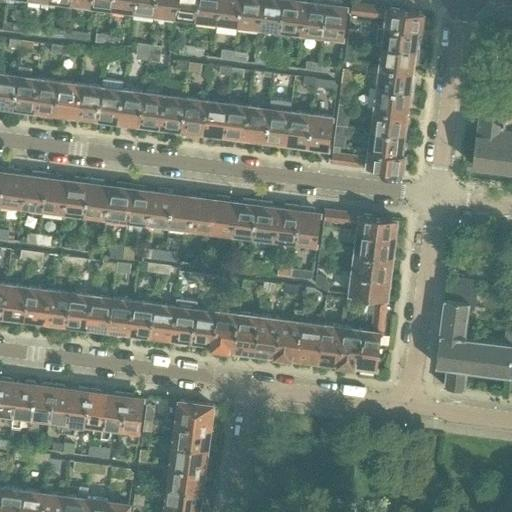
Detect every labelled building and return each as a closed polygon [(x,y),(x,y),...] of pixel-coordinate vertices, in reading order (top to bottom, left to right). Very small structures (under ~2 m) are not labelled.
[(112,0),(112,7),(133,9),(134,0),(112,0)] [(134,0),(133,9),(154,12),(155,0),(134,0)] [(155,0),(154,12),(175,15),(176,0),(155,0)] [(176,0),(175,15),(196,18),(198,0),(176,0)] [(198,0),(196,18),(217,20),(219,0),(198,0)] [(219,0),(217,20),(238,23),(240,0),(219,0)] [(240,0),(238,23),(259,26),(262,0),(240,0)] [(262,0),(259,26),(279,29),(283,0),(262,0)] [(283,0),(279,29),(300,31),(304,0),(301,0),(283,0)] [(300,31),(321,34),(325,0),(311,0),(312,1),(304,0),(300,31)] [(331,0),(325,0),(321,34),(343,37),(347,6),(340,5),(341,1),(331,0)] [(356,20),(357,14),(358,3),(352,3),(350,19),(356,20)] [(386,24),(417,28),(421,29),(423,12),(358,3),(357,14),(385,18),(384,24),(386,24)] [(2,28),(23,31),(24,23),(3,20),(2,28)] [(24,23),(23,31),(35,33),(36,25),(24,23)] [(386,24),(383,46),(418,50),(420,35),(416,34),(417,28),(386,24)] [(44,34),(65,37),(66,29),(45,26),(44,34)] [(348,28),(346,44),(354,45),(357,29),(348,28)] [(66,29),(65,37),(86,39),(87,31),(66,29)] [(95,40),(107,42),(108,34),(96,33),(95,40)] [(108,34),(107,42),(119,44),(120,36),(108,34)] [(9,46),(21,47),(22,39),(10,38),(9,46)] [(22,39),(21,47),(33,49),(34,41),(22,39)] [(137,42),(136,50),(148,52),(149,44),(137,42)] [(51,51),(63,53),(64,45),(52,43),(51,51)] [(179,51),(191,53),(192,45),(180,43),(179,51)] [(149,44),(148,52),(160,53),(161,46),(149,44)] [(354,45),(346,44),(344,61),(352,62),(354,45)] [(64,45),(63,53),(75,54),(76,46),(64,45)] [(192,45),(191,53),(203,55),(204,47),(192,45)] [(383,46),(381,66),(411,70),(412,63),(416,63),(418,50),(383,46)] [(93,57),(105,58),(106,50),(94,49),(93,57)] [(221,57),(233,59),(234,51),(222,49),(221,57)] [(106,50),(105,58),(117,60),(118,52),(106,50)] [(135,58),(147,59),(148,52),(136,50),(135,58)] [(234,51),(233,59),(245,60),(246,52),(234,51)] [(254,61),(275,64),(276,56),(276,54),(256,51),(254,61)] [(148,52),(147,59),(159,61),(160,53),(148,52)] [(276,56),(275,64),(287,66),(288,58),(276,56)] [(177,68),(189,69),(190,61),(178,60),(177,68)] [(305,68),(317,69),(318,61),(306,60),(305,68)] [(190,61),(189,69),(200,71),(201,63),(190,61)] [(318,61),(317,69),(329,71),(330,63),(318,61)] [(0,108),(13,110),(18,75),(4,73),(5,65),(0,64),(0,108)] [(219,73),(231,75),(232,67),(220,65),(219,73)] [(28,108),(35,109),(39,78),(30,77),(31,68),(19,66),(18,75),(13,110),(27,112),(28,108)] [(381,66),(378,88),(412,93),(415,77),(411,76),(411,70),(381,66)] [(232,67),(231,75),(243,76),(244,68),(232,67)] [(343,70),(341,82),(350,83),(351,71),(343,70)] [(273,77),(273,80),(285,82),(286,74),(274,72),(273,77)] [(303,84),(315,86),(316,78),(304,76),(303,84)] [(40,113),(55,115),(60,80),(39,78),(35,109),(41,109),(40,113)] [(119,120),(123,89),(124,81),(103,78),(102,86),(97,121),(111,123),(112,119),(119,120)] [(316,78),(315,86),(337,88),(337,85),(334,80),(316,78)] [(70,113),(77,114),(81,83),(60,80),(55,115),(69,117),(70,113)] [(350,83),(341,82),(339,103),(347,104),(350,83)] [(82,119),(97,121),(102,86),(81,83),(77,114),(83,115),(82,119)] [(378,88),(375,108),(406,112),(407,105),(411,106),(412,93),(378,88)] [(124,124),(139,126),(144,91),(123,89),(119,120),(125,120),(124,124)] [(202,130),(206,99),(207,91),(199,90),(197,98),(186,97),(181,132),(195,133),(196,130),(202,130)] [(144,91),(139,126),(153,128),(154,124),(160,125),(164,94),(158,93),(144,91)] [(166,130),(181,132),(186,97),(164,94),(160,125),(167,126),(166,130)] [(208,135),(223,137),(228,102),(206,99),(202,130),(209,131),(208,135)] [(238,135),(244,136),(248,105),(228,102),(223,137),(237,139),(238,135)] [(250,141),(264,142),(269,108),(248,105),(244,136),(251,137),(250,141)] [(472,164),(511,168),(511,108),(481,105),(481,108),(478,132),(476,132),(472,164)] [(280,140),(287,141),(290,111),(269,108),(264,142),(279,144),(280,140)] [(375,108),(373,129),(407,133),(409,119),(405,118),(406,112),(375,108)] [(293,146),(307,148),(311,113),(290,111),(287,141),(293,142),(293,146)] [(337,112),(336,124),(344,125),(346,113),(337,112)] [(311,113),(307,148),(322,150),(322,146),(329,147),(333,116),(311,113)] [(334,136),(333,145),(340,146),(345,146),(347,126),(344,125),(336,124),(334,136)] [(368,149),(400,153),(401,147),(405,148),(407,133),(373,129),(370,149),(368,149)] [(340,146),(333,145),(331,161),(337,162),(339,153),(340,146)] [(404,153),(400,153),(368,149),(367,157),(339,153),(337,162),(402,170),(404,153)] [(1,202),(22,205),(26,174),(19,173),(20,169),(5,167),(1,202)] [(22,205),(43,207),(47,173),(33,171),(32,175),(26,174),(22,205)] [(64,210),(68,179),(61,178),(62,174),(47,173),(43,207),(64,210)] [(90,178),(75,176),(74,180),(68,179),(64,210),(63,217),(70,218),(70,211),(85,213),(90,178)] [(85,213),(106,216),(110,185),(103,184),(104,180),(90,178),(85,213)] [(106,216),(127,218),(131,183),(117,182),(116,186),(110,185),(106,216)] [(127,218),(148,221),(152,190),(145,189),(146,185),(131,183),(127,218)] [(148,221),(169,224),(173,189),(159,187),(158,191),(152,190),(148,221)] [(169,224),(190,226),(194,196),(187,195),(188,191),(173,189),(169,224)] [(190,226),(211,229),(216,194),(201,193),(200,196),(194,196),(190,226)] [(211,229),(232,232),(236,201),(229,200),(230,196),(216,194),(211,229)] [(232,232),(253,235),(257,200),(243,198),(242,202),(236,201),(232,232)] [(253,235),(274,237),(278,207),(271,206),(272,202),(257,200),(253,235)] [(274,237),(295,240),(300,205),(285,203),(284,207),(278,207),(274,237)] [(300,205),(295,240),(317,243),(321,212),(314,211),(314,207),(300,205)] [(351,229),(357,230),(394,235),(396,218),(360,213),(360,211),(332,207),(332,210),(331,220),(352,223),(351,229)] [(325,209),(323,225),(330,226),(331,220),(332,210),(325,209)] [(0,228),(0,238),(8,239),(9,230),(0,228)] [(323,229),(320,246),(328,247),(330,230),(323,229)] [(357,230),(354,251),(391,256),(394,235),(357,230)] [(27,242),(38,243),(40,234),(28,232),(27,242)] [(40,234),(38,243),(50,245),(51,235),(40,234)] [(68,247),(80,249),(81,239),(69,238),(68,247)] [(81,239),(80,249),(92,250),(93,241),(81,239)] [(110,256),(117,257),(122,258),(123,245),(111,243),(110,256)] [(135,246),(123,245),(122,258),(133,259),(135,246)] [(328,247),(320,246),(318,267),(325,268),(328,247)] [(143,256),(153,258),(154,249),(144,248),(143,256)] [(20,258),(31,259),(33,251),(21,249),(20,258)] [(153,258),(164,259),(165,250),(154,249),(153,258)] [(165,250),(164,259),(176,261),(177,252),(165,250)] [(33,251),(31,259),(43,261),(44,252),(33,251)] [(354,251),(352,272),(389,277),(391,256),(354,251)] [(194,263),(206,265),(207,256),(195,254),(194,263)] [(62,263),(74,265),(75,256),(63,255),(62,263)] [(75,256),(74,265),(85,266),(86,257),(75,256)] [(207,256),(206,265),(218,266),(219,257),(207,256)] [(228,267),(248,270),(249,261),(229,258),(228,267)] [(101,268),(116,270),(117,261),(103,260),(101,268)] [(117,260),(117,261),(116,270),(115,272),(129,274),(131,261),(117,260)] [(147,270),(158,271),(159,262),(148,261),(147,270)] [(249,261),(248,270),(260,272),(261,263),(249,261)] [(159,262),(158,271),(170,273),(171,264),(159,262)] [(291,276),(292,268),(292,267),(279,265),(278,274),(291,276)] [(313,271),(292,268),(291,276),(310,278),(312,276),(313,271)] [(188,280),(200,281),(201,272),(190,271),(188,280)] [(389,277),(352,272),(342,271),(341,278),(351,280),(349,293),(386,298),(389,277)] [(201,272),(200,281),(211,283),(212,274),(201,272)] [(315,283),(328,290),(329,286),(328,282),(325,276),(321,274),(317,273),(315,283)] [(235,277),(222,275),(221,283),(234,285),(235,277)] [(255,279),(243,278),(242,285),(254,287),(255,279)] [(274,282),(264,280),(263,288),(273,289),(274,282)] [(441,320),(435,364),(447,366),(444,386),(465,388),(465,387),(467,368),(502,373),(506,373),(507,374),(511,374),(511,365),(511,320),(508,319),(507,327),(505,341),(466,336),(466,333),(465,333),(466,324),(468,307),(472,308),(474,292),(475,284),(458,282),(457,288),(453,287),(451,298),(445,297),(444,297),(442,314),(441,320)] [(298,285),(284,283),(283,292),(297,294),(298,285)] [(9,319),(24,321),(28,286),(8,284),(4,314),(9,315),(9,319)] [(38,319),(46,320),(50,289),(28,286),(24,321),(38,323),(38,319)] [(314,287),(306,286),(305,297),(321,299),(322,292),(314,287)] [(51,325),(66,327),(70,292),(50,289),(46,320),(51,321),(51,325)] [(80,324),(88,325),(92,295),(70,292),(66,327),(80,328),(80,324)] [(93,330),(108,332),(112,297),(92,295),(88,325),(93,326),(93,330)] [(123,330),(129,331),(133,300),(112,297),(108,332),(122,334),(123,330)] [(368,300),(360,299),(358,311),(366,312),(368,300)] [(135,335),(150,337),(154,303),(133,300),(129,331),(136,331),(135,335)] [(364,328),(360,361),(359,365),(377,367),(385,302),(368,300),(366,312),(375,313),(373,329),(364,328)] [(164,335),(171,336),(175,306),(154,303),(150,337),(164,339),(164,335)] [(177,341),(192,343),(197,308),(175,306),(171,336),(177,337),(177,341)] [(207,341),(213,341),(216,311),(197,308),(192,343),(206,345),(207,341)] [(228,343),(233,344),(238,311),(217,309),(216,311),(213,341),(212,345),(227,347),(228,343)] [(291,352),(297,352),(301,320),(302,320),(303,310),(295,309),(294,319),(280,317),(276,350),(275,354),(290,356),(291,352)] [(249,346),(255,347),(259,314),(238,311),(233,344),(233,348),(248,350),(249,346)] [(270,349),(276,350),(280,317),(259,314),(255,347),(254,351),(269,353),(270,349)] [(312,354),(318,355),(322,322),(302,320),(301,320),(297,352),(296,356),(311,358),(312,354)] [(333,357),(339,358),(343,325),(322,322),(318,355),(317,359),(332,361),(333,357)] [(354,360),(360,361),(364,328),(343,325),(339,358),(338,362),(353,364),(354,360)] [(3,423),(12,424),(18,380),(11,380),(10,377),(0,376),(0,379),(0,411),(5,412),(3,423)] [(22,414),(30,415),(35,383),(34,380),(26,379),(25,381),(18,380),(12,424),(20,425),(22,414)] [(39,417),(49,418),(53,383),(44,382),(42,384),(35,383),(30,415),(29,426),(38,427),(39,417)] [(57,430),(65,431),(71,387),(64,387),(64,384),(53,383),(49,418),(58,419),(57,430)] [(75,421),(85,422),(89,388),(79,386),(78,388),(71,387),(65,431),(73,432),(75,421)] [(92,435),(101,436),(106,392),(100,391),(99,389),(89,388),(85,422),(94,424),(92,435)] [(111,426),(120,427),(125,392),(115,391),(113,393),(106,392),(101,436),(109,437),(111,426)] [(125,392),(120,427),(130,428),(129,439),(138,441),(143,397),(136,396),(135,394),(125,392)] [(178,399),(175,422),(210,426),(211,417),(213,416),(214,408),(212,406),(212,404),(178,399)] [(146,405),(145,417),(153,418),(154,406),(146,405)] [(153,418),(145,417),(143,429),(151,431),(153,418)] [(175,422),(173,443),(207,447),(207,446),(209,444),(210,436),(208,435),(210,426),(175,422)] [(0,446),(9,448),(10,440),(0,438),(0,446)] [(9,448),(16,449),(19,449),(20,441),(10,439),(10,440),(9,448)] [(26,446),(37,447),(38,440),(27,439),(26,446)] [(52,449),(63,451),(64,443),(53,442),(52,449)] [(64,442),(64,443),(63,451),(74,452),(75,444),(64,442)] [(173,443),(170,464),(204,468),(205,460),(207,459),(208,451),(207,449),(207,447),(173,443)] [(88,454),(98,455),(100,447),(89,445),(88,454)] [(100,447),(98,455),(109,457),(110,448),(100,447)] [(140,448),(139,460),(146,461),(148,449),(140,448)] [(15,457),(27,458),(28,450),(19,449),(16,449),(15,457)] [(116,458),(127,459),(128,450),(117,449),(116,458)] [(28,450),(27,458),(26,465),(47,468),(48,465),(49,457),(49,453),(28,450)] [(61,459),(49,457),(48,465),(60,466),(61,459)] [(73,470),(89,472),(90,463),(74,460),(73,470)] [(90,463),(89,472),(106,474),(107,465),(90,463)] [(170,464),(167,485),(201,489),(201,488),(204,487),(205,479),(203,477),(204,468),(170,464)] [(111,474),(132,477),(133,471),(130,468),(112,465),(111,474)] [(138,469),(136,481),(144,483),(146,470),(138,469)] [(20,511),(24,488),(3,485),(0,505),(0,511),(20,511)] [(167,485),(164,507),(198,511),(200,503),(202,501),(203,493),(201,492),(201,489),(167,485)] [(84,511),(87,496),(88,488),(79,487),(77,495),(66,494),(63,511),(84,511)] [(41,511),(44,491),(24,488),(20,511),(41,511)] [(63,511),(66,494),(44,491),(41,511),(63,511)] [(135,491),(133,503),(142,504),(143,492),(135,491)] [(105,511),(108,499),(87,496),(84,511),(105,511)] [(108,499),(105,511),(127,511),(129,502),(108,499)]
